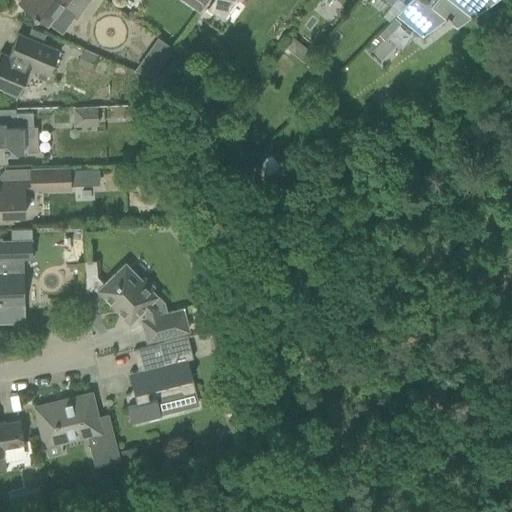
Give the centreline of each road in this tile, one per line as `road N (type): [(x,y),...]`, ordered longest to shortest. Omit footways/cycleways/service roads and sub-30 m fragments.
road 1 (track): [(176,511),(511,420)]
road 2 (residential): [(0,388),(122,369)]
